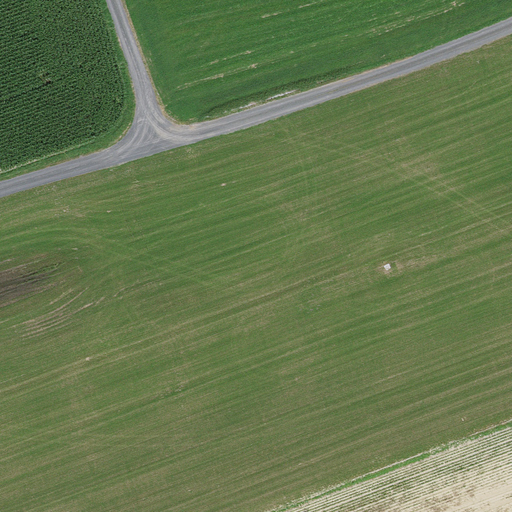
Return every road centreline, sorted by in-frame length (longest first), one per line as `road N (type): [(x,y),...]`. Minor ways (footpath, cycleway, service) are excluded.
road 1 (track): [(511,20),(122,154)]
road 2 (track): [(122,154),(146,120),(140,71),(114,0)]
road 3 (track): [(122,154),(0,191)]
